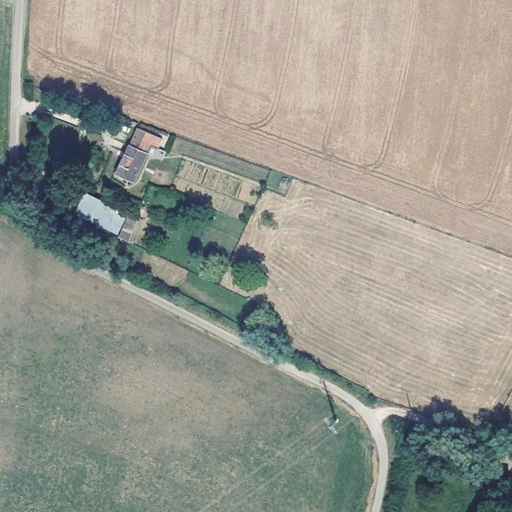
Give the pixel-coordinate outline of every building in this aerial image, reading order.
[(96,109),(89,106),(85,119),(92,121),(96,109)] [(162,139),(139,128),(128,151),(118,173),(134,181),(147,153),(151,145),(158,148),(162,139)] [(158,148),(151,145),(147,153),(162,160),(166,151),(158,148)] [(86,193),(79,206),(76,212),(118,233),(125,218),(118,214),(120,209),(86,193)] [(79,206),(71,202),(68,209),(76,212),(79,206)] [(137,217),(130,214),(119,237),(128,241),(137,217)] [(140,218),(137,217),(128,241),(133,243),(142,219),(140,218)]
